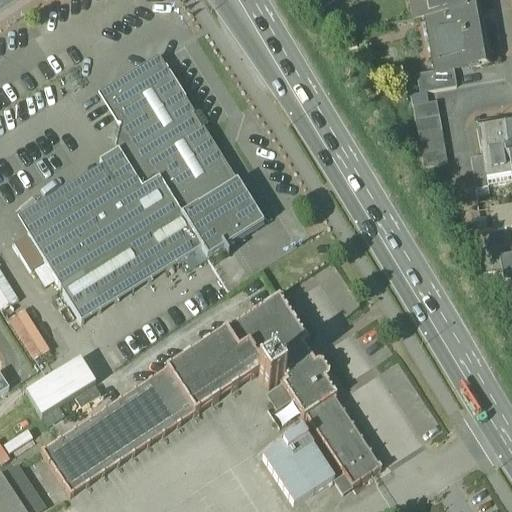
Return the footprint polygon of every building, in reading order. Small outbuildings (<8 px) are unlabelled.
[(416,0),(417,4),(411,5),(415,24),(426,22),(471,14),(468,0),(416,0)] [(471,14),(426,22),(435,76),(436,77),(454,74),(491,68),(481,12),(471,14)] [(234,188),(158,66),(102,99),(121,129),(115,152),(118,156),(99,167),(112,188),(27,241),(60,294),(78,284),(180,220),(181,221),(234,188)] [(454,74),(436,77),(435,76),(417,79),(420,97),(457,91),(454,74)] [(437,106),(413,110),(416,123),(439,119),(437,106)] [(504,128),(477,133),(482,160),(485,177),(486,177),(511,173),(504,128)] [(482,160),(471,162),(476,194),(488,191),(486,177),(485,177),(482,160)] [(234,188),(181,221),(201,254),(207,264),(224,253),(228,260),(229,259),(225,253),(264,229),(237,186),(234,188)] [(505,209),(490,212),(494,233),(509,231),(505,209)] [(181,221),(180,220),(78,284),(60,294),(81,329),(201,254),(181,221)] [(511,256),(500,259),(504,282),(511,280),(511,256)] [(0,311),(2,314),(19,303),(0,274),(0,311)] [(166,375),(40,457),(70,502),(195,420),(258,378),(268,394),(284,383),(286,387),(282,390),(303,423),(305,422),(352,493),(370,481),(382,473),(335,402),(337,401),(325,384),(328,382),(329,377),(323,367),(318,366),(315,368),(303,349),(308,345),(279,300),(166,375)] [(6,322),(32,366),(50,355),(25,311),(6,322)] [(80,364),(26,398),(42,423),(95,390),(80,364)] [(0,401),(8,396),(3,387),(0,382),(0,401)] [(40,511),(16,474),(0,484),(0,511),(40,511)]
